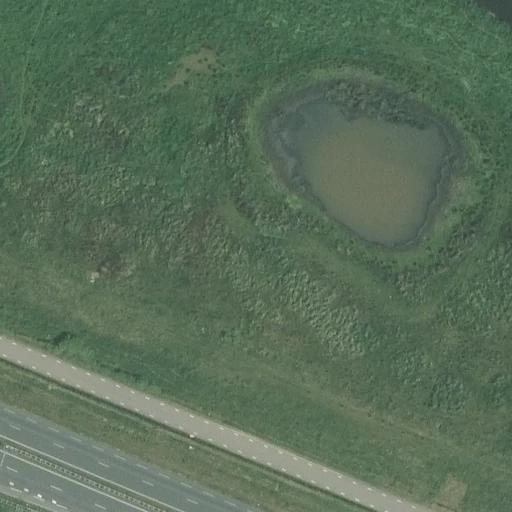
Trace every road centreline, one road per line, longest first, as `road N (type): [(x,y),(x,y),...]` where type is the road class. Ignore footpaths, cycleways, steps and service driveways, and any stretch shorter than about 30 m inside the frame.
road 1 (unclassified): [(0,345),(405,511)]
road 2 (trunk): [(212,511),(0,423)]
road 3 (trunk): [(0,465),(112,511)]
